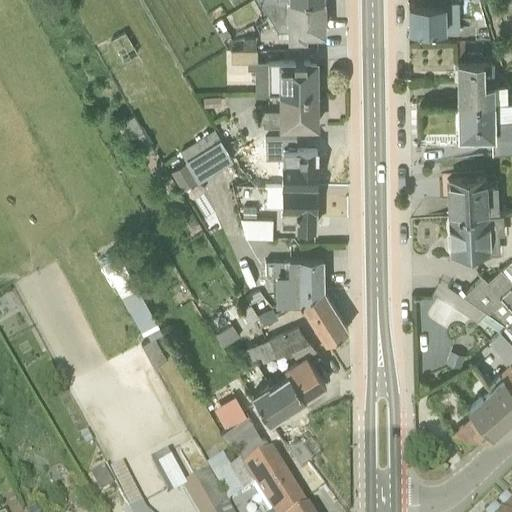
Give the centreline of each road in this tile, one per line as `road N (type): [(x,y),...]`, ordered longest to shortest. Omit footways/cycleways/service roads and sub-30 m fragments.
road 1 (primary): [(370,0),(375,308)]
road 2 (primary): [(394,511),(394,403),(375,308)]
road 3 (primary): [(375,308),(368,511)]
road 4 (residential): [(511,435),(449,493),(394,511)]
